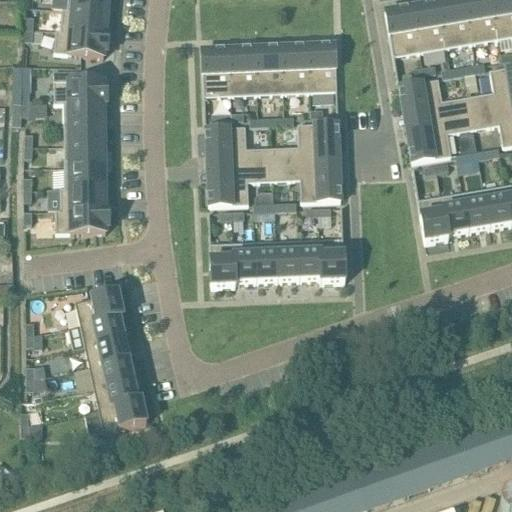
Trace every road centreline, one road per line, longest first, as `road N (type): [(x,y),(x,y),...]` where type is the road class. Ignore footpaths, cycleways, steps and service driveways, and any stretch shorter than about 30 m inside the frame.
road 1 (residential): [(368,0),(390,139),(354,144),(362,325)]
road 2 (residential): [(159,250),(186,348),(207,373),(362,325)]
road 3 (residential): [(159,0),(152,147),(159,250)]
road 4 (residential): [(362,325),(511,276)]
road 5 (residential): [(159,250),(31,266)]
